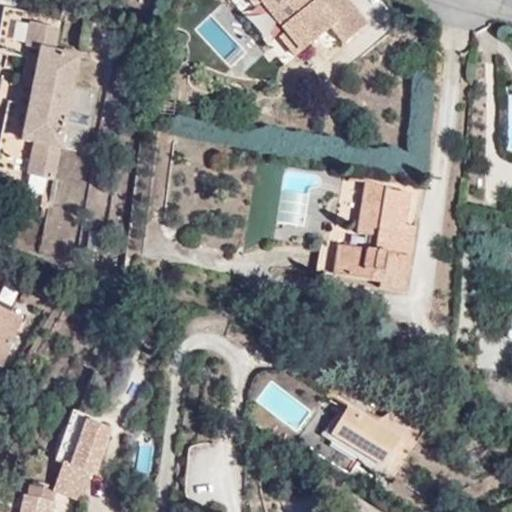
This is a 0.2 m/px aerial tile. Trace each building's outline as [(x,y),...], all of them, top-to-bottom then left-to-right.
[(239,0),(271,39),(261,47),(277,66),(323,30),(335,45),(360,25),(340,0),(239,0)] [(6,8),(0,42),(0,50),(29,56),(21,102),(10,100),(0,156),(0,166),(56,177),(79,55),(57,50),(61,28),(33,23),(35,14),(6,8)] [(406,170),(429,171),(429,79),(407,79),(406,170)] [(24,191),(46,193),(48,177),(26,174),(24,191)] [(398,240),(407,200),(359,190),(349,244),(367,248),(364,259),(333,254),(334,247),(316,244),(310,274),(370,287),(369,293),(397,298),(409,242),(398,240)] [(398,240),(409,242),(411,233),(400,231),(398,240)] [(54,315),(65,296),(29,285),(23,305),(54,315)] [(0,366),(1,367),(18,317),(0,310),(0,366)] [(79,418),(62,414),(51,466),(59,468),(88,474),(92,475),(102,427),(78,422),(79,418)] [(401,448),(350,418),(334,445),(385,475),(391,465),(401,448)] [(334,445),(344,428),(339,425),(323,445),(358,468),(385,493),(395,468),(391,465),(385,475),(334,445)] [(82,503),(88,474),(59,468),(53,497),(55,497),(82,503)] [(54,511),(55,509),(53,508),(55,497),(53,497),(29,492),(27,503),(25,502),(22,511),(54,511)]
